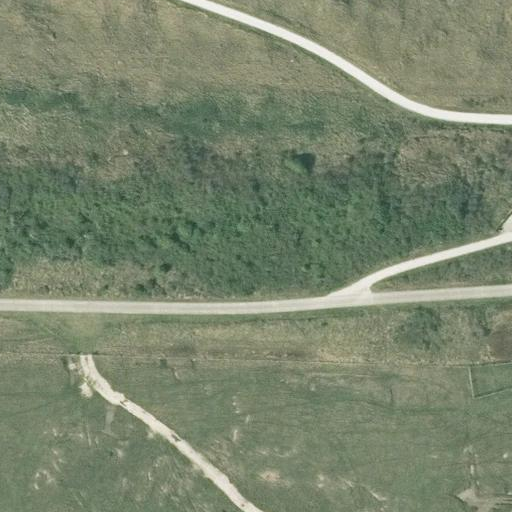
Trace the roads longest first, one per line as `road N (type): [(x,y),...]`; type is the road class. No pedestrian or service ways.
road 1 (track): [(0,345),(35,340),(432,358),(462,355),(511,315)]
road 2 (track): [(77,306),(75,360),(86,376),(277,511)]
